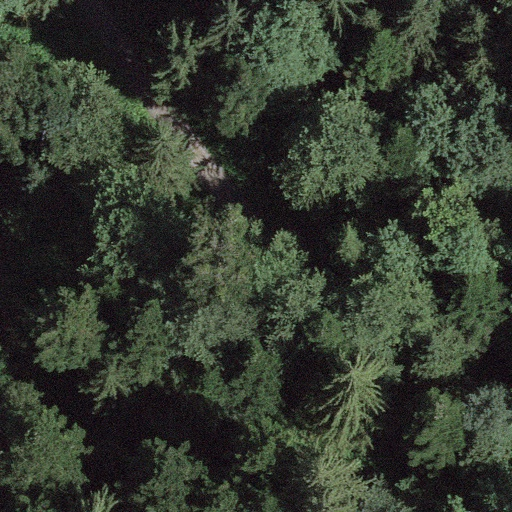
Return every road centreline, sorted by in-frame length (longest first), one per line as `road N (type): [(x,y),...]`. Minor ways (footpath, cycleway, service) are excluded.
road 1 (track): [(88,0),(455,511)]
road 2 (track): [(511,209),(260,236)]
